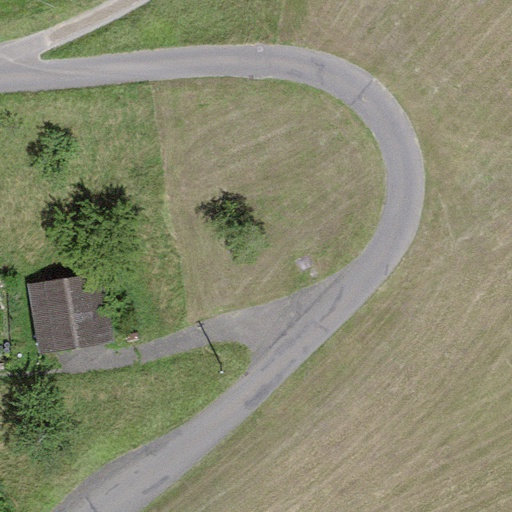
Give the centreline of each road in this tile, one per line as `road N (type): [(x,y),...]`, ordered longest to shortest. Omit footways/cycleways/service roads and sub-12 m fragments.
road 1 (unclassified): [(104,511),(203,436),(378,259),(402,210),(401,155),(389,123),(352,83),(295,63),(0,78)]
road 2 (track): [(128,0),(0,61)]
